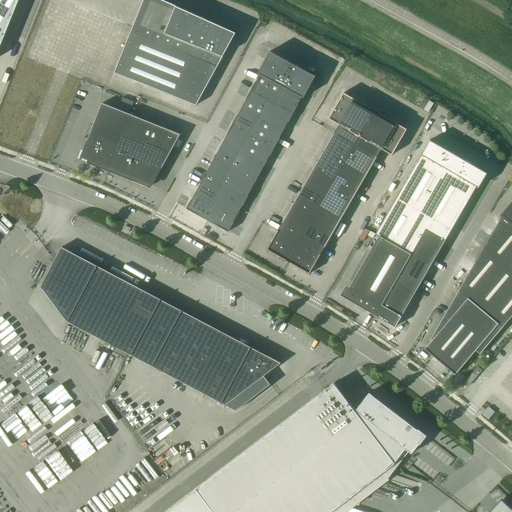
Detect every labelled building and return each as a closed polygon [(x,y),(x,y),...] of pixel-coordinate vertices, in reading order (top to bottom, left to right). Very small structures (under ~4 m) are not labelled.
[(0,0),(0,39),(15,0),(0,0)] [(197,105),(231,42),(236,33),(223,27),(162,0),(143,0),(133,27),(115,72),(197,105)] [(303,69),(284,58),(270,51),(270,52),(259,73),(260,74),(281,85),(302,96),(304,98),(315,77),(316,76),(303,69)] [(272,101),(281,85),(260,74),(256,81),(251,90),(272,101)] [(298,104),(302,96),(281,85),(272,101),(293,113),(298,104)] [(263,118),(272,101),(251,90),(246,99),(247,99),(242,107),(263,118)] [(329,118),(340,124),(361,136),(374,113),(370,111),(371,108),(344,92),(329,118)] [(289,122),(293,113),(272,101),(263,118),(284,130),(288,122),(289,122)] [(108,171),(109,170),(131,114),(102,103),(83,152),(82,152),(80,157),(81,157),(80,159),(81,160),(82,158),(88,160),(87,162),(108,171)] [(254,135),(263,118),(242,107),(238,115),(233,124),(254,135)] [(392,155),(407,129),(380,113),(378,116),(374,113),(361,136),(382,148),(392,155)] [(131,114),(109,170),(151,186),(158,169),(161,170),(180,134),(131,114)] [(279,138),(284,130),(263,118),(254,135),(275,147),(280,138),(279,138)] [(245,152),(254,135),(233,124),(228,132),(228,133),(224,141),(245,152)] [(340,124),(334,133),(356,145),(361,136),(340,124)] [(334,133),(324,151),(345,163),(350,154),(356,145),(334,133)] [(270,156),(275,147),(254,135),(245,152),(265,164),(270,155),(270,156)] [(382,148),(361,136),(356,145),(377,157),(377,156),(382,148)] [(376,234),(380,236),(411,254),(426,227),(446,239),(477,186),(479,187),(487,173),(430,140),(376,234)] [(240,160),(245,152),(224,141),(219,149),(240,160)] [(350,154),(345,163),(366,175),(377,157),(356,145),(350,154)] [(236,169),(240,160),(219,149),(215,157),(236,169)] [(319,160),(340,172),(345,163),(324,151),(319,160)] [(261,172),(265,164),(245,152),(240,160),(261,172)] [(231,177),(236,169),(215,157),(210,166),(231,177)] [(256,180),(261,172),(240,160),(236,169),(256,180)] [(314,168),(335,181),(340,172),(319,160),(314,168)] [(340,172),(361,184),(366,175),(345,163),(340,172)] [(227,185),(231,177),(210,166),(206,174),(227,185)] [(309,177),(330,190),(335,181),(314,168),(309,177)] [(252,188),(256,180),(236,169),(231,177),(252,188)] [(330,190),(325,198),(320,207),(341,220),(361,184),(340,172),(335,181),(330,190)] [(227,185),(206,174),(205,173),(200,183),(201,183),(196,191),(217,203),(227,185)] [(247,196),(252,188),(231,177),(227,185),(247,196)] [(304,186),(325,198),(330,190),(309,177),(304,186)] [(248,197),(247,196),(227,185),(217,203),(238,214),(242,206),(243,206),(248,197)] [(298,195),(320,207),(325,198),(304,186),(298,195)] [(208,220),(217,203),(196,191),(192,199),(186,208),(208,220)] [(293,204),(314,216),(320,207),(298,195),(293,204)] [(234,222),(238,214),(217,203),(208,220),(229,232),(229,231),(234,222)] [(511,316),(511,203),(503,215),(459,291),(431,340),(425,348),(456,374),(476,350),(480,354),(511,316)] [(288,213),(309,225),(314,216),(293,204),(288,213)] [(314,216),(309,225),(330,238),(341,220),(320,207),(314,216)] [(283,222),(304,234),(309,225),(288,213),(283,222)] [(278,231),(299,243),(304,234),(283,222),(278,231)] [(304,234),(325,247),(330,238),(309,225),(304,234)] [(426,227),(411,254),(431,266),(446,239),(426,227)] [(267,249),(288,261),(299,243),(278,231),(267,249)] [(304,234),(299,243),(320,255),(325,247),(304,234)] [(341,295),(345,297),(376,315),(391,289),(401,271),(411,254),(380,236),(351,286),(347,284),(341,295)] [(299,243),(288,261),(310,274),(320,255),(299,243)] [(153,366),(181,313),(183,310),(182,310),(180,313),(160,302),(162,299),(161,299),(159,302),(96,269),(98,265),(97,265),(95,268),(70,254),(71,252),(62,247),(41,286),(68,321),(153,366)] [(411,254),(401,271),(421,283),(431,266),(411,254)] [(401,271),(391,289),(411,300),(421,283),(401,271)] [(391,289),(376,315),(396,326),(411,300),(391,289)] [(181,313),(153,366),(226,405),(281,363),(268,356),(267,359),(250,350),(252,347),(251,346),(249,349),(181,313)] [(469,386),(481,371),(478,367),(465,382),(469,386)] [(369,392),(355,411),(334,383),(326,389),(192,491),(164,511),(338,511),(340,510),(345,511),(348,503),(354,505),(362,499),(365,491),(370,493),(374,484),(379,486),(382,478),(383,477),(380,474),(387,470),(395,463),(395,462),(406,448),(412,453),(413,452),(426,435),(369,392)] [(511,511),(511,508),(502,498),(500,500),(500,506),(494,511),(511,511)]
